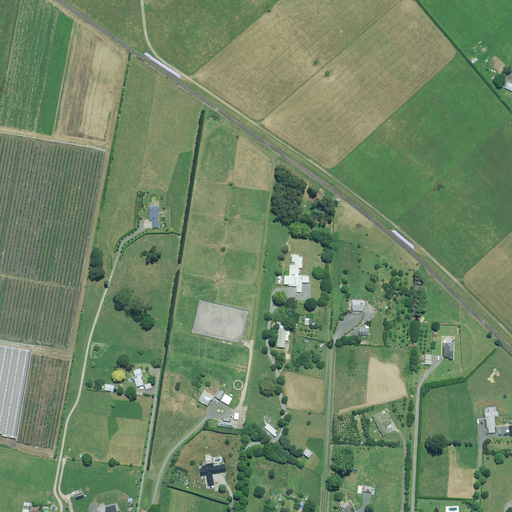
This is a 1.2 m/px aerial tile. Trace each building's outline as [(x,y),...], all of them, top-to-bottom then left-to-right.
[(152,207),(148,207),(148,210),(150,210),(149,221),(152,221),(152,229),(159,229),(159,227),(159,207),(152,207)] [(302,283),(310,283),(310,279),(308,279),(308,275),(301,275),(301,268),(303,268),(303,256),(299,256),(299,255),(296,254),(292,254),(291,262),(295,262),(295,266),(290,265),(289,276),(284,276),(284,285),(289,285),(289,286),(296,286),(296,292),(301,292),(302,283)] [(353,309),(353,311),(364,312),(364,301),(352,300),(352,309),(353,309)] [(285,336),(287,322),(277,322),(275,347),(284,348),(285,340),(288,341),(289,336),(285,336)] [(369,325),(366,325),(366,328),(358,328),(358,335),(370,336),(371,332),(369,332),(369,325)] [(443,346),(443,351),(444,351),(444,358),(449,358),(449,359),(453,359),(453,343),(445,343),(445,346),(443,346)] [(0,433),(14,436),(29,349),(0,344),(0,433)] [(143,378),(140,369),(133,371),(135,378),(134,378),(137,387),(143,385),(142,379),(143,378)] [(224,394),(218,391),(215,397),(221,400),(224,394)] [(211,399),(203,394),(198,401),(201,402),(207,406),(211,399)] [(232,399),(225,395),(221,401),(228,405),(232,399)] [(493,412),(493,408),(488,408),(488,413),(485,413),(485,420),(486,420),(487,428),(488,428),(488,433),(495,433),(495,417),(498,417),(498,412),(493,412)] [(386,428),(390,426),(389,425),(392,423),(390,419),(388,414),(379,419),(376,414),(372,417),(383,436),(388,433),(386,428)] [(237,429),(238,423),(220,420),(220,424),(218,424),(218,426),(237,429)] [(277,431),(268,424),(265,428),(275,437),(277,435),(275,433),(277,431)] [(313,453),(307,448),(303,454),(309,458),(313,453)] [(214,466),(213,463),(206,464),(206,465),(202,466),(203,469),(200,469),(201,476),(205,475),(207,486),(210,486),(214,485),(212,474),(226,472),(225,464),(214,466)] [(355,511),(350,501),(344,504),(344,505),(341,507),(343,511),(346,511),(347,511),(355,511)] [(30,503),(24,503),(24,509),(23,508),(22,511),(28,511),(29,509),(30,509),(31,507),(29,507),(30,503)]
